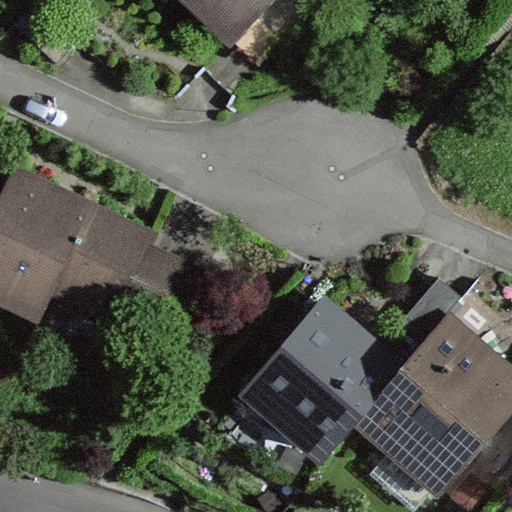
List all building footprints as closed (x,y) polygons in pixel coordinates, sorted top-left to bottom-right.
[(36,0),(16,22),(59,63),(79,41),(36,0)] [(270,0),(218,0),(247,26),(270,0)] [(315,0),(270,0),(247,26),(271,48),(315,0)] [(154,237),(16,171),(0,203),(0,295),(40,314),(53,286),(116,317),(124,300),(149,248),(154,237)] [(149,248),(124,300),(176,325),(201,273),(149,248)] [(424,341),(445,317),(462,298),(439,278),(401,321),(424,341)] [(400,369),(327,305),(265,376),(295,402),(285,414),(302,437),(328,451),(360,415),(400,369)] [(511,399),(503,392),(511,381),(511,375),(445,317),(424,341),(400,369),(360,415),(443,487),(511,408),(511,399)] [(511,381),(503,392),(511,399),(511,381)]
